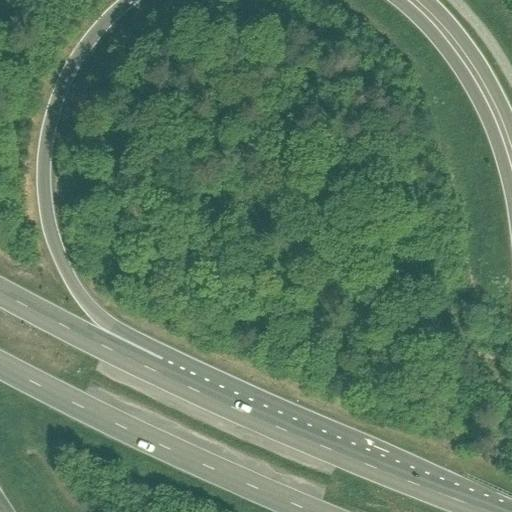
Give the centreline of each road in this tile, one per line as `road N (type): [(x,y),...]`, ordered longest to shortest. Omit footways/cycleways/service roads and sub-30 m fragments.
road 1 (primary): [(157,373),(71,282),(43,187),(47,129),(72,65),(132,0)]
road 2 (primary): [(491,511),(157,373)]
road 3 (primary): [(0,365),(312,511)]
road 4 (primary): [(394,0),(463,77),(485,116),(511,201)]
road 5 (primary): [(157,373),(0,292)]
road 6 (primary): [(511,130),(468,49),(424,0)]
